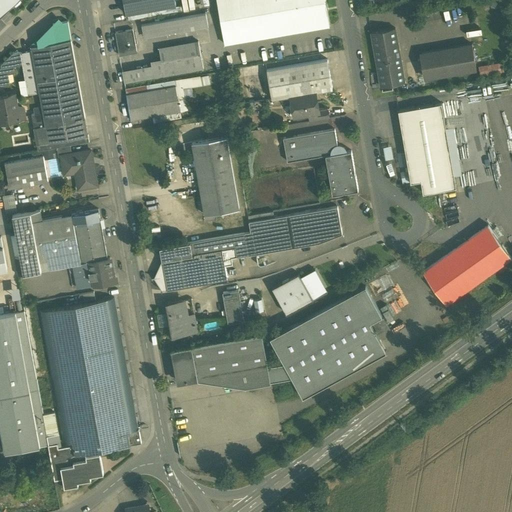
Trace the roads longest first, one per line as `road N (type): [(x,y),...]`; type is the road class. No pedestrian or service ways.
road 1 (unclassified): [(82,4),(167,460)]
road 2 (secondary): [(274,485),(511,310)]
road 3 (unclassified): [(345,0),(380,184)]
road 4 (unknown): [(211,36),(206,9),(87,32)]
road 5 (unclassified): [(380,184),(392,236),(407,238),(419,221),(396,195)]
